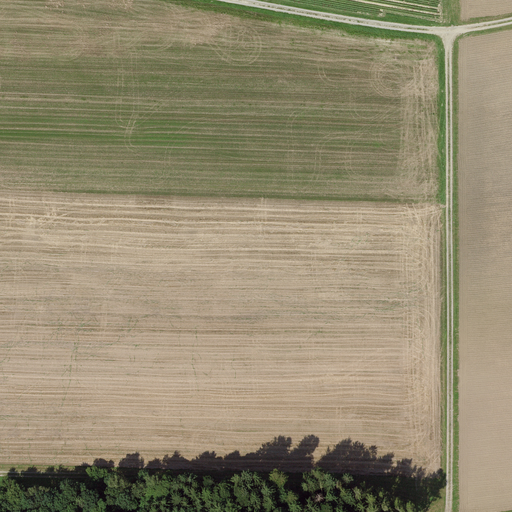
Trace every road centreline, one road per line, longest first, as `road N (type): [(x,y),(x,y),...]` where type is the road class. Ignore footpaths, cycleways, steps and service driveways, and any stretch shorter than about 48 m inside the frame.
road 1 (track): [(450,511),(448,32)]
road 2 (track): [(404,511),(342,487),(0,474)]
road 3 (track): [(511,21),(448,32),(405,29),(234,0)]
